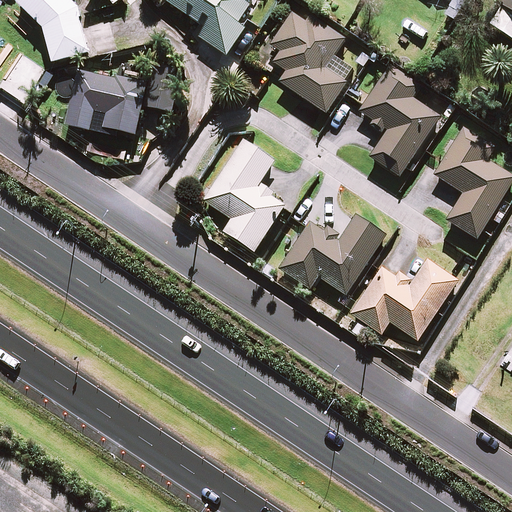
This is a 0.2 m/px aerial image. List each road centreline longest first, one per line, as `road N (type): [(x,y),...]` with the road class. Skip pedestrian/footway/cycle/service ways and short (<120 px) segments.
road 1 (residential): [(511,477),(0,134)]
road 2 (motorway): [(0,219),(442,511)]
road 3 (motorway): [(255,511),(0,340)]
